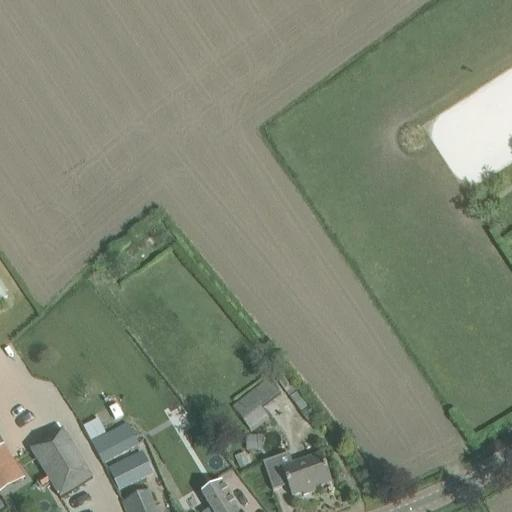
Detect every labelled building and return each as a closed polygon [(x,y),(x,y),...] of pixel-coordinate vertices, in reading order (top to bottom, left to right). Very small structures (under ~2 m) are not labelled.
[(233,407),(249,429),(266,416),(261,409),(279,394),(268,379),(233,407)] [(197,422),(183,431),(189,442),(203,433),(197,422)] [(94,443),(105,463),(137,446),(126,425),(94,443)] [(30,450),(61,500),(93,480),(63,430),(30,450)] [(260,437),(246,438),(247,452),(261,452),(260,437)] [(0,471),(15,463),(0,438),(0,471)] [(210,444),(196,453),(202,463),(216,454),(210,444)] [(143,453),(110,469),(120,490),(153,474),(143,453)] [(239,468),(249,464),(244,453),(235,457),(239,468)] [(316,489),(332,484),(322,455),(292,466),(288,455),(262,464),(273,492),(288,487),(291,498),(302,494),(303,496),(317,491),(316,489)] [(240,511),(223,483),(202,496),(211,511),(240,511)] [(125,503),(128,511),(154,511),(146,493),(125,503)]
